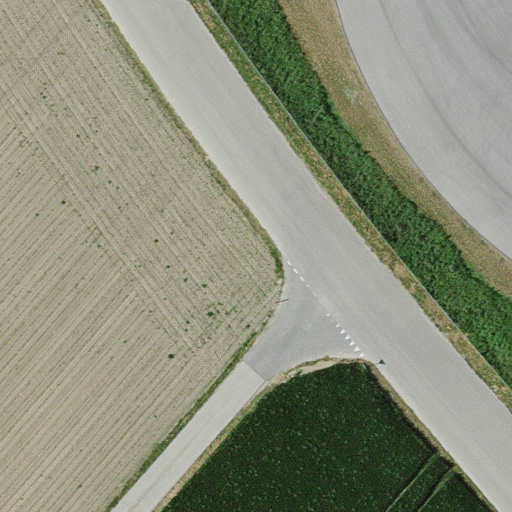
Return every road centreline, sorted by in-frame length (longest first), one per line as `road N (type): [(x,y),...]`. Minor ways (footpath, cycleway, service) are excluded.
road 1 (track): [(133,511),(343,272)]
road 2 (tertiary): [(343,272),(511,467)]
